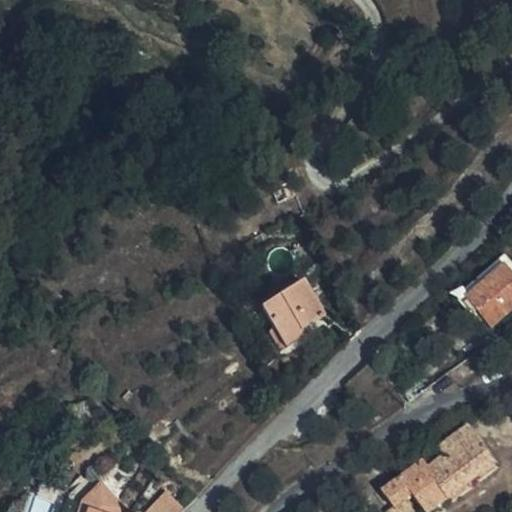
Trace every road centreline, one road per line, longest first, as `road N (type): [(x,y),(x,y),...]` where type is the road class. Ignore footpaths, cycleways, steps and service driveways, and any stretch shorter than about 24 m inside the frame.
road 1 (unclassified): [(511,196),(470,247),(195,511)]
road 2 (unclassified): [(283,511),(352,453),(449,402),(511,386)]
